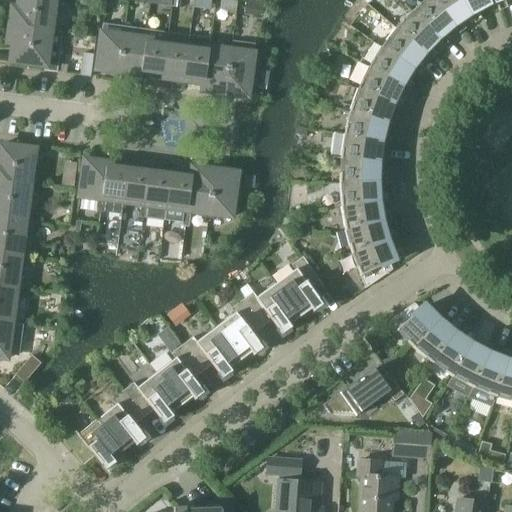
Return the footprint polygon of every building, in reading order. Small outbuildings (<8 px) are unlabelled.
[(11,8),(9,26),(50,32),(50,31),(54,0),(18,0),(17,9),(11,8)] [(172,0),(172,7),(180,8),(181,0),(172,0)] [(194,0),(193,8),(210,10),(211,0),(194,0)] [(237,2),(221,0),(220,10),(236,12),(237,2)] [(413,12),(437,38),(452,25),(433,0),(426,0),(425,1),(419,6),(413,12)] [(469,14),(460,0),(433,0),(452,25),(469,14)] [(460,0),(469,14),(487,4),(485,0),(460,0)] [(396,29),(423,53),(437,38),(413,12),(405,19),(398,26),(396,29)] [(101,34),(96,71),(99,71),(119,73),(125,27),(102,24),(101,34)] [(50,31),(50,32),(9,26),(7,44),(13,45),(10,63),(44,67),(44,71),(57,73),(58,65),(62,33),(50,31)] [(125,27),(119,73),(140,76),(146,30),(125,27)] [(386,41),(381,48),(410,69),(423,53),(396,29),(391,35),(386,41)] [(167,33),(146,30),(140,76),(161,79),(167,33)] [(167,33),(161,79),(183,82),(189,36),(167,33)] [(210,39),(189,36),(183,82),(203,85),(204,85),(209,49),(210,39)] [(225,95),(244,98),(245,98),(247,98),(247,96),(248,91),(253,54),(254,45),(231,42),(230,52),(225,95)] [(381,48),(375,56),(372,62),(368,68),(399,86),(410,69),(381,48)] [(203,90),(202,92),(205,93),(225,95),(230,52),(209,49),(204,85),(203,85),(203,90)] [(57,73),(66,74),(67,66),(58,65),(57,73)] [(399,86),(368,68),(365,75),(361,82),(358,89),(390,104),(399,86)] [(261,71),(259,84),(267,85),(268,85),(269,73),(261,71)] [(390,104),(358,89),(355,97),(352,104),(349,112),(384,123),(390,104)] [(384,123),(349,112),(347,120),(345,127),(344,135),(379,143),(384,123)] [(298,128),(296,135),(306,137),(307,129),(298,128)] [(340,159),(376,163),(379,143),(344,135),(333,134),(330,158),(340,159)] [(0,181),(30,186),(34,155),(35,151),(0,145),(0,181)] [(339,183),(375,183),(376,163),(340,159),(339,167),(339,175),(339,183)] [(104,207),(105,200),(101,200),(106,164),(86,161),(87,161),(84,161),(79,198),(85,198),(98,200),(97,206),(101,206),(104,207)] [(128,167),(106,164),(101,200),(105,200),(104,207),(101,206),(97,206),(96,212),(103,213),(121,215),(122,203),(123,203),(128,167)] [(149,170),(128,167),(123,203),(141,205),(140,212),(143,212),(147,213),(148,206),(144,206),(149,170)] [(192,176),(187,212),(191,212),(209,215),(214,171),(195,168),(192,168),(192,170),(191,175),(192,176)] [(171,173),(149,170),(144,206),(148,206),(147,213),(143,212),(140,212),(139,218),(146,219),(146,218),(164,221),(166,209),(171,173)] [(214,171),(209,215),(213,215),(225,217),(231,218),(236,181),(237,176),(237,174),(235,174),(234,174),(214,171)] [(192,176),(171,173),(166,209),(164,221),(182,223),(183,220),(186,220),(189,221),(191,212),(187,212),(192,176)] [(245,177),(244,188),(253,188),(254,177),(245,177)] [(0,217),(25,220),(30,186),(0,181),(0,217)] [(341,207),(376,203),(375,183),(339,183),(339,191),(340,199),(341,207)] [(345,231),(380,223),(376,203),(341,207),(342,215),(343,223),(345,231)] [(0,252),(20,255),(28,256),(33,221),(25,220),(0,217),(0,252)] [(351,254),(385,243),(380,223),(345,231),(347,238),(349,246),(351,254)] [(301,238),(311,237),(310,229),(300,230),(301,238)] [(385,243),(351,254),(355,266),(360,277),(366,289),(393,270),(390,264),(393,262),(385,243)] [(28,256),(20,255),(0,252),(0,287),(16,290),(18,270),(26,271),(28,256)] [(276,285),(300,318),(311,310),(313,313),(322,307),(308,287),(318,280),(303,258),(291,266),(295,271),(276,285)] [(253,293),(242,301),(258,324),(268,317),(282,336),(291,329),(289,326),(300,318),(276,285),(257,298),(253,293)] [(0,322),(11,324),(16,290),(0,287),(0,322)] [(234,315),(216,329),(240,362),(251,354),(253,357),(263,350),(248,331),(258,324),(242,301),(231,309),(234,315)] [(423,308),(420,310),(414,304),(388,322),(401,337),(407,343),(413,349),(438,323),(423,308)] [(7,360),(11,324),(0,322),(0,361),(0,359),(7,360)] [(438,323),(413,349),(419,354),(425,359),(431,364),(453,336),(438,323)] [(175,360),(156,374),(181,407),(192,398),(194,401),(204,395),(189,375),(199,368),(182,346),(168,328),(157,336),(171,354),(175,360)] [(229,370),(240,362),(216,329),(197,343),(193,338),(182,346),(199,368),(208,361),(222,380),(232,373),(229,370)] [(453,336),(431,364),(438,369),(444,373),(451,377),(470,347),(453,336)] [(467,399),(488,356),(470,347),(451,377),(445,387),(467,399)] [(24,383),(40,364),(31,356),(15,376),(24,383)] [(507,364),(488,356),(467,399),(491,408),(495,397),(507,364)] [(394,357),(382,362),(390,375),(401,363),(394,357)] [(511,365),(507,364),(495,397),(502,400),(510,402),(511,402),(511,365)] [(387,371),(379,377),(373,369),(350,386),(322,406),(330,416),(331,415),(356,417),(386,394),(393,404),(394,403),(403,397),(404,396),(387,371)] [(171,415),(181,407),(156,374),(137,389),(133,383),(123,392),(140,414),(149,406),(164,425),(173,418),(171,415)] [(57,394),(65,403),(74,394),(66,386),(57,394)] [(116,406),(97,420),(123,453),(134,444),(136,447),(145,440),(130,421),(140,414),(123,392),(112,401),(116,406)] [(403,397),(394,403),(403,415),(411,409),(403,397)] [(423,401),(417,410),(422,417),(430,405),(423,401)] [(417,414),(410,419),(418,429),(425,424),(417,414)] [(113,461),(123,453),(97,420),(79,435),(75,430),(60,442),(83,467),(94,457),(106,471),(115,464),(113,461)] [(429,459),(430,435),(394,433),(392,457),(429,459)] [(477,449),(450,435),(443,448),(470,462),(477,449)] [(494,454),(491,465),(501,468),(504,456),(494,454)] [(317,511),(320,485),(291,483),(291,477),(299,478),(300,462),(268,459),(267,475),(279,476),(276,511),(317,511)] [(358,461),(357,477),(362,478),(359,511),(390,511),(392,493),(396,493),(398,479),(379,478),(380,463),(358,461)] [(480,468),(478,481),(490,483),(492,469),(480,468)] [(485,511),(487,505),(457,500),(455,511),(485,511)]
